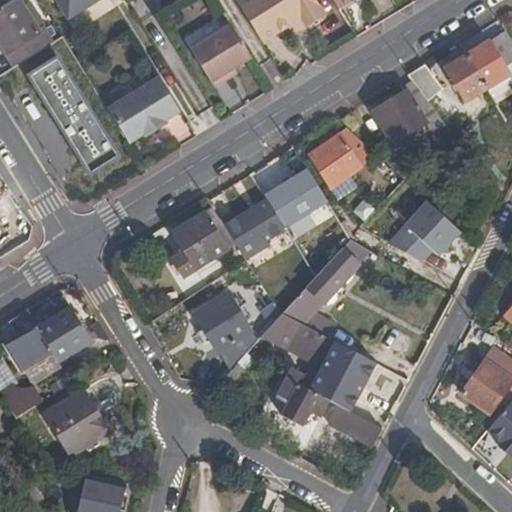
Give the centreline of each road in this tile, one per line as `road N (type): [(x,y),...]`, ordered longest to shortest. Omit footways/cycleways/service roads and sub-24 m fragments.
road 1 (tertiary): [(468,0),(76,243)]
road 2 (unclassified): [(408,415),(511,221)]
road 3 (residential): [(178,411),(354,508)]
road 4 (residential): [(178,411),(76,243)]
road 5 (unclassified): [(0,120),(76,243)]
road 6 (residential): [(408,415),(511,508)]
